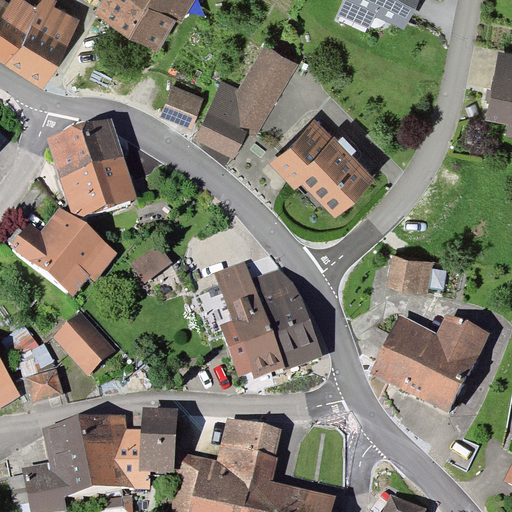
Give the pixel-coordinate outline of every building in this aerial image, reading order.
[(0,22),(0,56),(16,67),(44,18),(53,0),(52,0),(36,0),(34,6),(23,0),(9,0),(6,7),(8,9),(0,22)] [(105,17),(150,45),(176,0),(100,0),(95,10),(105,16),(105,17)] [(354,0),(401,21),(409,0),(354,0)] [(0,22),(8,9),(6,7),(0,3),(0,22)] [(16,67),(41,83),(69,32),(63,29),(67,22),(53,15),(50,21),(44,18),(16,67)] [(267,106),(292,63),(266,48),(239,94),(219,85),(196,133),(232,151),(243,130),(251,135),(267,106)] [(495,73),(487,114),(511,118),(511,60),(505,59),(502,74),(495,73)] [(199,102),(169,90),(159,113),(190,125),(193,116),(199,102)] [(306,130),(276,160),(295,179),(304,171),(337,204),(367,174),(333,139),(324,147),(306,130)] [(91,134),(52,146),(77,223),(128,206),(105,136),(98,135),(91,134)] [(40,248),(24,236),(10,254),(66,297),(103,249),(63,218),(59,212),(55,216),(60,223),(40,248)] [(165,268),(155,254),(133,270),(142,284),(165,268)] [(423,293),(429,263),(394,256),(388,286),(423,293)] [(209,342),(233,333),(250,379),(279,369),(261,319),(276,314),(270,295),(255,301),(243,270),(214,280),(218,291),(194,300),(209,342)] [(289,288),(270,295),(276,314),(261,319),(279,369),(317,356),(299,306),(289,288)] [(437,345),(397,326),(372,375),(447,415),(474,363),(473,362),(483,340),(447,323),(437,345)] [(67,353),(87,376),(109,356),(89,334),(67,353)] [(37,369),(43,365),(36,352),(29,356),(37,369)] [(0,407),(16,398),(0,373),(0,407)] [(28,385),(33,404),(57,397),(52,378),(28,385)] [(172,467),(175,423),(141,420),(140,437),(124,437),(121,422),(106,425),(120,492),(144,491),(144,485),(146,485),(146,483),(144,483),(144,471),(172,467)] [(63,511),(62,503),(120,492),(106,425),(106,423),(45,435),(52,466),(22,472),(23,480),(7,484),(12,511),(63,511)] [(269,467),(277,436),(225,424),(215,465),(177,456),(170,511),(329,511),(332,501),(271,486),(276,467),(269,467)] [(123,511),(129,511),(129,500),(121,501),(123,511)] [(102,504),(103,511),(106,511),(121,510),(120,501),(102,504)]
